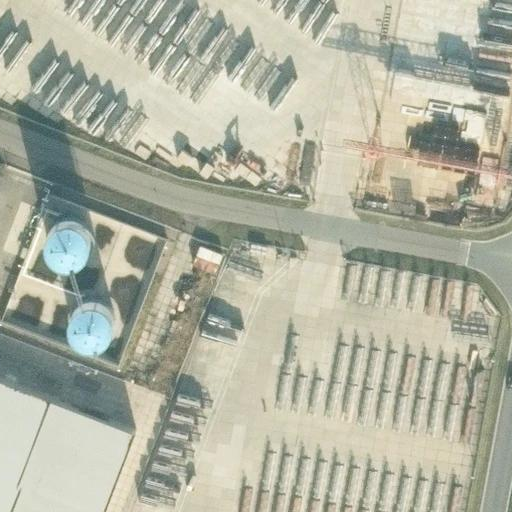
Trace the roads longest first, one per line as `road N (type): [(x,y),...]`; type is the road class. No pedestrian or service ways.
road 1 (unclassified): [(0,133),(156,194),(511,261)]
road 2 (unknown): [(326,229),(371,0)]
